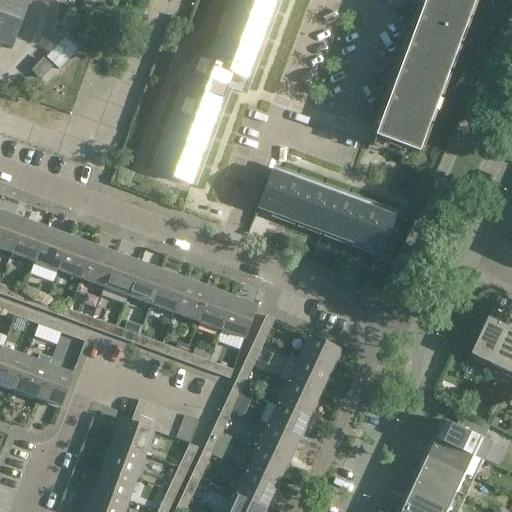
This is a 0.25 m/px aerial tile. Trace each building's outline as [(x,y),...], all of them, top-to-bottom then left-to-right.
[(0,0),(0,45),(11,49),(29,0),(0,0)] [(246,79),(266,24),(275,0),(233,0),(236,1),(232,11),(229,10),(223,26),(226,27),(222,37),(219,36),(213,52),(216,53),(212,64),(194,57),(188,74),(191,75),(187,85),(184,84),(179,100),(182,101),(178,111),(175,110),(169,126),(172,127),(168,137),(165,136),(159,152),(162,153),(158,164),(156,163),(153,170),(190,184),(231,73),(246,79)] [(417,153),(473,0),(430,0),(379,139),(417,153)] [(380,254),(387,234),(394,216),(281,175),(279,179),(269,175),(256,209),(258,209),(259,208),(268,211),(267,213),(283,218),(284,215),(294,219),(293,222),(309,228),(310,225),(321,229),(319,232),(335,238),(337,235),(347,239),(346,242),(362,247),(363,244),(373,248),(372,251),(374,252),(375,250),(379,252),(379,254),(380,254)] [(22,220),(0,212),(0,249),(10,253),(22,220)] [(33,262),(45,229),(22,220),(10,253),(33,262)] [(68,237),(45,229),(33,262),(56,270),(68,237)] [(80,279),(92,246),(68,237),(56,270),(80,279)] [(103,287),(115,255),(92,246),(80,279),(103,287)] [(139,263),(115,255),(103,287),(127,296),(139,263)] [(150,305),(162,272),(139,263),(127,296),(150,305)] [(173,313),(185,280),(162,272),(150,305),(173,313)] [(197,322),(209,289),(185,280),(173,313),(197,322)] [(5,286),(2,295),(19,301),(22,293),(5,286)] [(220,330),(232,298),(209,289),(197,322),(220,330)] [(28,295),(25,304),(42,310),(45,301),(28,295)] [(220,330),(243,339),(256,306),(232,298),(220,330)] [(0,300),(0,310),(8,313),(11,305),(0,300)] [(51,304),(48,312),(65,319),(69,310),(51,304)] [(17,307),(13,316),(31,322),(34,313),(17,307)] [(75,312),(72,321),(89,327),(92,318),(75,312)] [(40,316),(37,324),(54,331),(58,322),(40,316)] [(255,339),(263,342),(274,320),(265,316),(255,339)] [(510,327),(491,318),(473,355),(493,364),(510,327)] [(98,321),(95,329),(112,336),(115,327),(98,321)] [(63,324),(60,333),(78,339),(81,331),(63,324)] [(511,369),(511,327),(510,327),(493,364),(511,372),(511,369)] [(122,329),(118,338),(136,344),(139,336),(122,329)] [(339,351),(308,336),(297,358),(329,373),(339,351)] [(145,338),(142,347),(159,353),(162,344),(145,338)] [(252,345),(244,361),(252,365),(260,349),(252,345)] [(168,347),(165,355),(182,362),(185,353),(168,347)] [(0,352),(0,385),(13,390),(25,357),(2,348),(0,352)] [(36,361),(25,357),(13,390),(36,399),(48,366),(51,359),(39,354),(36,361)] [(192,355),(188,364),(206,370),(209,362),(192,355)] [(215,364),(212,372),(229,379),(232,370),(226,368),(229,358),(219,355),(216,364),(215,364)] [(286,381),(318,396),(329,373),(297,358),(286,381)] [(72,374),(71,374),(48,366),(36,399),(60,407),(72,374)] [(241,368),(233,384),(242,388),(249,371),(241,368)] [(276,403),(308,418),(318,396),(286,381),(276,403)] [(230,390),(223,406),(231,410),(239,394),(230,390)] [(138,400),(132,416),(130,422),(141,426),(149,404),(138,400)] [(265,426),(297,441),(308,418),(276,403),(265,426)] [(141,426),(152,431),(160,408),(149,404),(141,426)] [(152,431),(153,431),(163,435),(171,412),(160,408),(152,431)] [(175,439),(183,417),(171,412),(163,435),(175,439)] [(220,413),(212,429),(221,433),(228,417),(220,413)] [(438,439),(476,456),(475,457),(485,461),(493,442),(484,438),(490,427),(463,414),(458,426),(447,421),(438,439)] [(490,415),(486,424),(496,428),(500,420),(490,415)] [(189,444),(197,421),(183,416),(183,417),(175,439),(189,444)] [(153,431),(152,431),(141,426),(130,422),(120,419),(112,442),(144,455),(153,431)] [(255,449),(286,464),(297,441),(265,426),(255,449)] [(209,435),(202,452),(210,455),(218,439),(209,435)] [(475,457),(476,456),(438,439),(430,457),(467,475),(475,457)] [(105,453),(101,464),(104,464),(103,466),(136,478),(144,455),(112,442),(107,454),(105,453)] [(189,444),(181,461),(189,465),(197,448),(189,444)] [(276,486),(286,464),(255,449),(244,471),(276,486)] [(467,475),(430,457),(421,476),(459,493),(467,475)] [(199,458),(191,474),(200,478),(207,462),(199,458)] [(94,490),(127,502),(136,478),(103,466),(94,490)] [(178,467),(170,483),(179,487),(186,471),(178,467)] [(244,471),(234,494),(265,509),(276,486),(244,471)] [(459,493),(421,476),(413,494),(450,511),(459,493)] [(188,480),(181,497),(189,501),(197,484),(188,480)] [(94,490),(86,511),(123,511),(127,502),(94,490)] [(167,490),(160,506),(168,510),(176,494),(167,490)] [(234,494),(225,511),(263,511),(265,509),(234,494)] [(449,511),(450,511),(413,494),(404,511),(449,511)] [(178,503),(173,511),(183,511),(186,507),(178,503)]
